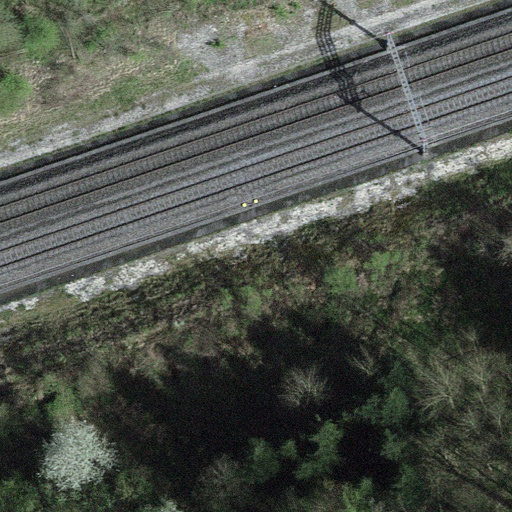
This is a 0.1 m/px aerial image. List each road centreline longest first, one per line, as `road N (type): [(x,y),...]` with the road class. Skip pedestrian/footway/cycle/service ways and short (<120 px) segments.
road 1 (track): [(0,322),(511,150)]
road 2 (track): [(463,0),(0,158)]
